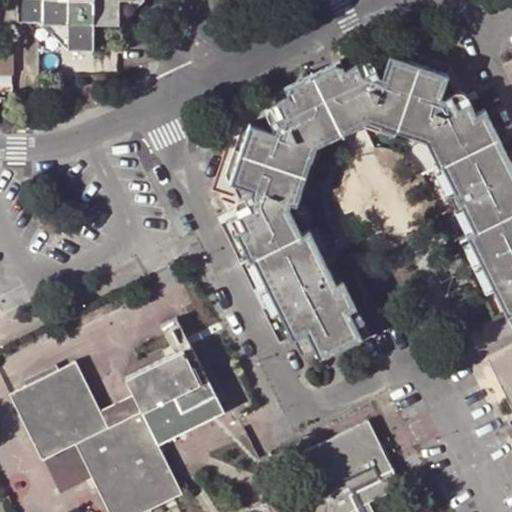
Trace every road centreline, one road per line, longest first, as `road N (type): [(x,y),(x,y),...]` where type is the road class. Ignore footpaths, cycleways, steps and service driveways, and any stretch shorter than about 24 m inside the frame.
road 1 (residential): [(152,111),(295,399),(324,402),(401,370),(426,374),(499,511)]
road 2 (residential): [(0,146),(86,142),(152,111)]
road 3 (residential): [(378,0),(243,69)]
